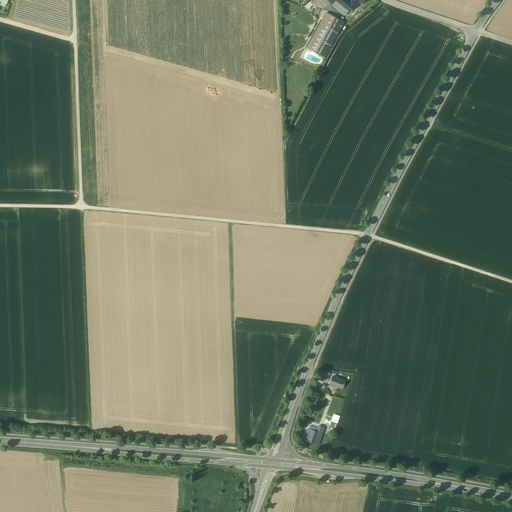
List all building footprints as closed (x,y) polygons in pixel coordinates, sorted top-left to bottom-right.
[(350,3),(345,0),(328,0),(332,3),(333,2),(347,13),(348,12),(354,6),(350,3)] [(359,7),(356,4),(354,6),(348,12),(351,16),(359,7)] [(344,22),(326,13),(307,48),(321,55),(324,57),(325,57),(344,22)] [(330,373),(320,371),(318,376),(327,380),(330,373)] [(344,381),(333,377),(330,384),(342,388),(344,381)] [(335,422),(337,423),(340,416),(334,414),(331,421),(335,422)] [(317,433),(316,433),(313,442),(317,444),(322,429),(319,428),(317,433)] [(316,433),(308,429),(305,439),(313,442),(316,433)]
